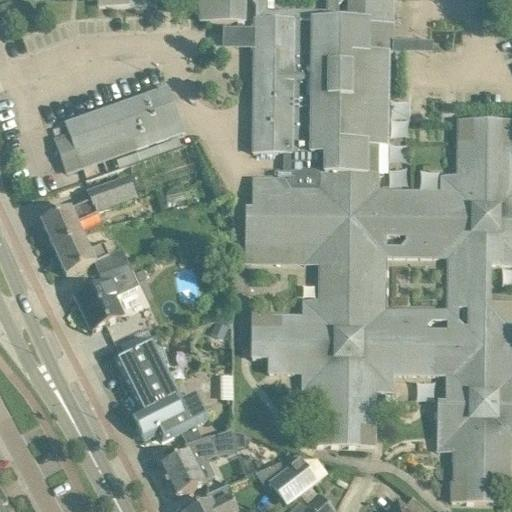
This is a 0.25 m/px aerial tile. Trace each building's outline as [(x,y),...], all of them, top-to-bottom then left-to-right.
[(147,0),(200,0),(201,24),(245,24),(245,9),(240,9),(240,2),(250,2),(256,8),(254,43),(259,43),(259,53),(254,53),(253,156),(292,157),(292,169),(310,169),(310,157),(324,157),(324,176),(310,176),(310,183),(254,183),(253,214),(255,214),(255,222),(247,221),(246,268),(318,269),(318,304),(303,303),(302,320),(272,320),(272,316),(251,316),(250,364),(268,364),(267,379),(301,379),(301,395),(318,396),(317,430),(314,430),(314,451),(372,452),(373,395),(390,396),(390,379),(446,379),(445,406),(436,406),(435,456),(453,457),(452,486),(450,486),(449,507),(494,507),(495,487),(511,487),(511,457),(511,365),(511,366),(511,336),(511,335),(511,308),(488,308),(488,270),(511,270),(511,125),(458,125),(457,182),(449,182),(443,188),(443,197),(377,196),(377,178),(383,178),(384,148),(387,148),(389,26),(392,26),(392,0),(98,0),(98,9),(147,10),(147,0)] [(428,54),(428,41),(390,41),(390,54),(428,54)] [(69,134),(52,140),(65,179),(183,137),(167,92),(66,127),(69,134)] [(92,205),(84,208),(89,219),(136,201),(128,181),(88,195),(92,205)] [(221,204),(220,204),(222,218),(223,218),(223,219),(230,218),(227,204),(221,205),(221,204)] [(42,225),(54,252),(82,240),(76,226),(89,220),(89,219),(84,208),(71,214),(70,213),(42,225)] [(82,240),(54,252),(66,280),(94,267),(98,279),(128,269),(122,253),(117,255),(111,243),(88,254),(82,240)] [(76,302),(92,335),(121,321),(112,303),(118,300),(111,285),(76,302)] [(153,321),(108,341),(114,355),(159,335),(153,321)] [(228,332),(215,326),(210,336),(223,342),(228,332)] [(144,348),(115,362),(127,385),(122,387),(126,395),(130,393),(143,417),(134,422),(144,442),(157,435),(162,445),(178,437),(180,437),(207,423),(195,400),(183,406),(153,345),(144,348)] [(198,444),(206,464),(237,453),(237,452),(245,449),(245,446),(244,438),(231,434),(202,443),(198,444)] [(176,449),(152,457),(159,470),(158,471),(174,502),(206,486),(190,455),(181,459),(176,449)] [(266,486),(286,511),(318,486),(299,461),(266,486)] [(224,491),(206,499),(209,505),(212,510),(229,501),(224,491)] [(331,511),(320,500),(307,511),(302,506),(296,511),(331,511)] [(234,511),(229,501),(212,510),(209,505),(195,511),(234,511)]
